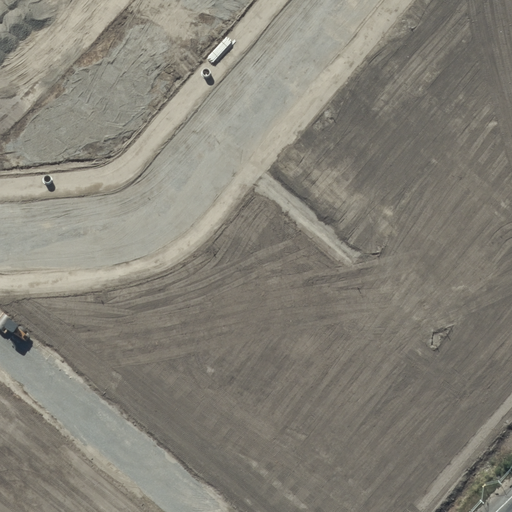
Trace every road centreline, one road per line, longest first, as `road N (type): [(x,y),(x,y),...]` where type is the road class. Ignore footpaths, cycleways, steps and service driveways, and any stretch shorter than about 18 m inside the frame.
road 1 (residential): [(0,238),(102,232),(166,203),(339,0)]
road 2 (unknown): [(0,342),(200,511)]
